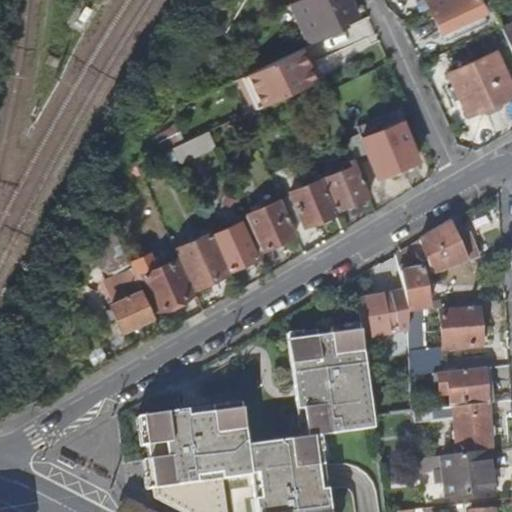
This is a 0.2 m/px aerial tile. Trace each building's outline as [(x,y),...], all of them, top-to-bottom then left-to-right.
[(318,26),(322,38),(339,31),(337,24),(355,16),(348,0),(295,0),(287,3),(299,33),(318,26)] [(474,0),(424,0),(428,8),(440,34),(481,14),(474,0)] [(511,23),(501,28),(511,51),(511,23)] [(511,91),(494,53),(446,77),(466,118),(479,112),(486,114),(499,109),(500,102),(511,96),(511,91)] [(283,95),(288,108),(323,93),(318,80),(283,95)] [(272,100),(277,112),(288,108),(283,95),(272,100)] [(239,114),(244,124),(259,118),(255,107),(239,114)] [(288,108),(277,112),(281,121),(292,117),(288,108)] [(205,129),(210,140),(233,130),(236,136),(247,131),(244,124),(239,114),(205,129)] [(357,136),(344,141),(351,158),(352,161),(366,156),(376,179),(415,163),(399,123),(359,140),(357,136)] [(168,144),(177,162),(188,157),(185,150),(210,140),(205,129),(168,144)] [(130,161),(144,189),(151,186),(138,157),(130,160),(130,161)] [(319,181),(332,212),(368,197),(352,161),(351,158),(345,161),(347,167),(318,180),(319,181)] [(289,197),(300,222),(302,227),(333,214),(332,212),(319,181),(288,194),(289,197)] [(206,196),(198,200),(203,213),(212,209),(206,196)] [(290,225),(300,222),(289,197),(279,201),(290,225)] [(243,216),(259,252),(295,236),(290,225),(279,201),(243,216)] [(405,311),(417,310),(428,309),(423,271),(408,273),(407,262),(419,255),(426,258),(431,255),(434,263),(441,267),(479,246),(471,230),(465,232),(456,217),(396,252),(405,311)] [(210,235),(227,272),(255,259),(239,222),(210,235)] [(210,235),(173,251),(191,288),(227,272),(210,235)] [(164,238),(148,245),(153,255),(168,249),(164,238)] [(173,260),(140,276),(156,311),(190,295),(173,260)] [(121,331),(152,317),(129,268),(115,275),(125,298),(109,306),(121,331)] [(355,299),(360,329),(361,336),(393,332),(389,294),(355,299)] [(478,308),(441,309),(442,347),(480,345),(478,308)] [(417,310),(405,311),(409,355),(422,353),(417,310)] [(372,417),(361,336),(360,329),(286,340),(299,435),(319,433),(373,425),(372,417)] [(432,352),(422,353),(409,355),(411,377),(435,374),(432,352)] [(452,405),(486,402),(492,401),(488,367),(439,373),(442,394),(450,393),(452,405)] [(250,481),(245,443),(239,400),(142,414),(154,501),(174,511),(226,511),(222,485),(250,481)] [(486,402),(452,405),(413,409),(414,419),(454,416),(455,428),(451,428),(451,437),(456,436),(457,445),(444,446),(445,456),(490,451),(486,402)] [(329,511),(319,433),(299,435),(245,443),(250,481),(254,511),(329,511)] [(440,470),(442,482),(443,498),(489,494),(485,455),(421,461),(423,472),(432,471),(440,470)] [(440,470),(432,471),(433,483),(442,482),(440,470)]
